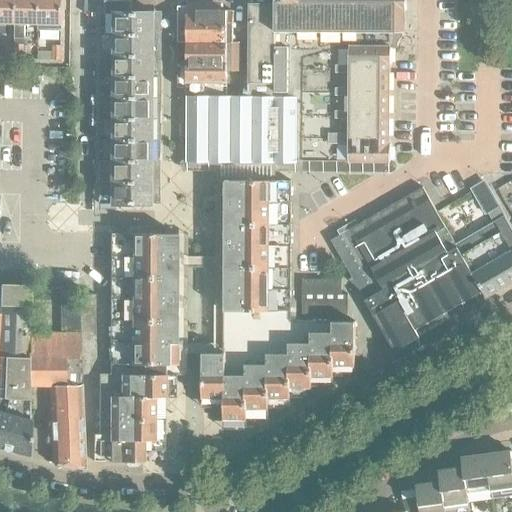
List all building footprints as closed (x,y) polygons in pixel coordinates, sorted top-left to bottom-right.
[(0,0),(0,22),(15,22),(15,0),(0,0)] [(15,0),(15,22),(14,44),(13,59),(23,59),(24,23),(37,24),(38,0),(15,0)] [(62,0),(38,0),(37,24),(37,30),(62,31),(62,0)] [(95,5),(95,33),(154,33),(154,12),(131,12),(131,0),(105,1),(105,5),(95,5)] [(228,96),(187,96),(187,161),(297,162),(297,160),(298,160),(349,160),(391,161),(391,143),(389,143),(390,63),(391,63),(392,47),(396,47),(397,47),(398,46),(398,45),(398,43),(399,41),(400,40),(401,38),(402,37),(403,36),(403,35),(404,34),(404,33),(404,31),(405,31),(405,9),(406,9),(406,0),(275,0),(275,3),(250,3),(249,96),(228,96)] [(197,1),(187,1),(187,41),(233,41),(233,11),(220,11),(220,1),(197,1)] [(154,75),(154,33),(95,33),(95,75),(154,75)] [(233,41),(187,41),(186,81),(186,95),(187,96),(228,96),(228,81),(228,69),(239,69),(239,41),(233,41)] [(4,58),(13,59),(14,44),(5,44),(4,58)] [(52,45),(52,60),(61,60),(61,46),(52,45)] [(95,75),(95,96),(154,97),(154,75),(95,75)] [(153,140),(154,97),(95,96),(95,139),(153,140)] [(95,139),(94,181),(153,182),(153,140),(95,139)] [(296,287),(291,287),(291,180),(225,179),(225,195),(202,195),(202,208),(225,208),(225,351),(210,351),(210,396),(224,396),(224,418),(248,418),(248,407),(269,407),(269,396),(290,396),(290,385),(312,385),(312,375),(333,375),(333,363),(355,363),(355,320),(296,320),(296,287)] [(153,203),(153,182),(94,181),(94,202),(153,203)] [(486,183),(473,190),(485,212),(498,205),(486,183)] [(482,290),(461,252),(423,186),(350,228),(352,232),(336,247),(391,343),(392,342),(402,345),(427,331),(435,317),(482,290)] [(501,230),(461,252),(482,290),(486,297),(511,282),(511,227),(505,216),(496,221),(501,230)] [(109,232),(109,363),(147,364),(147,375),(164,375),(164,363),(175,363),(176,233),(109,232)] [(347,293),(341,293),(341,278),(303,278),(303,312),(347,312),(347,293)] [(0,283),(0,354),(27,356),(28,332),(29,285),(0,283)] [(79,305),(94,305),(94,293),(79,294),(79,305)] [(28,386),(48,385),(80,385),(80,374),(81,359),(79,359),(79,344),(79,305),(58,305),(59,333),(28,332),(27,356),(28,386)] [(79,305),(79,344),(95,344),(94,305),(79,305)] [(95,344),(79,344),(79,358),(81,359),(80,374),(86,374),(95,355),(95,344)] [(30,420),(29,420),(28,386),(27,356),(0,354),(0,447),(28,455),(30,420)] [(163,396),(164,375),(147,375),(147,364),(109,363),(109,372),(98,372),(97,432),(98,432),(98,455),(136,455),(136,440),(152,440),(153,396),(163,396)] [(50,444),(50,460),(50,462),(83,468),(80,392),(80,385),(48,385),(49,433),(47,435),(47,442),(50,444)] [(511,460),(510,450),(487,453),(491,490),(492,498),(511,495),(511,460)] [(468,494),(491,490),(487,453),(462,457),(463,466),(464,466),(468,494)] [(438,469),(439,480),(440,480),(443,506),(469,502),(468,494),(464,466),(463,466),(438,469)] [(444,511),(443,506),(440,480),(439,480),(415,484),(419,508),(405,510),(406,511),(405,511),(444,511)]
